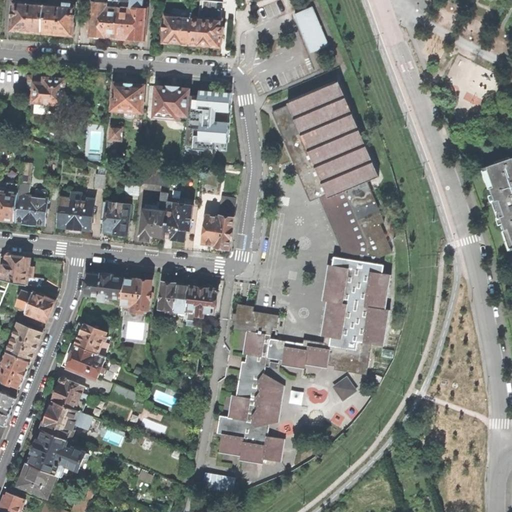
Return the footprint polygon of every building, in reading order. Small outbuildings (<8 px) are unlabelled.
[(27,31),(42,32),(45,4),(27,2),(27,0),(17,0),(17,2),(14,1),(13,9),(12,9),(12,16),(13,17),(12,22),(11,23),(11,27),(12,28),(12,30),(27,31)] [(103,37),(117,38),(120,0),(119,0),(107,0),(108,2),(93,1),(92,18),(88,18),(87,30),(91,31),(90,36),(103,37)] [(147,8),(140,7),(141,5),(144,5),(144,0),(119,0),(120,0),(117,38),(132,39),(145,40),(147,8)] [(74,27),(74,21),(75,21),(76,14),(75,13),(76,6),(45,4),(42,32),(59,33),(73,34),(73,33),(75,32),(75,28),(74,27)] [(310,52),(328,45),(313,6),(296,13),(310,52)] [(175,43),(189,44),(191,17),(191,13),(181,12),(181,17),(179,17),(179,16),(166,15),(165,22),(164,22),(163,30),(164,30),(163,42),(175,43)] [(207,45),(220,46),(220,43),(222,41),(222,38),(221,37),(221,34),(223,35),(224,26),(222,26),(222,19),(191,17),(189,44),(207,45)] [(64,104),(66,79),(52,78),(35,76),(33,101),(35,102),(35,104),(42,105),(43,102),(52,103),(51,107),(49,108),(52,110),(55,112),(58,112),(61,111),(64,109),(63,108),(63,104),(64,104)] [(240,460),(263,463),(264,459),(281,461),(285,439),(269,436),(271,423),(279,421),(285,385),(265,374),(267,358),(282,360),(282,365),(305,369),(306,364),(366,374),(371,343),(384,345),(390,309),(386,309),(391,274),(382,273),(383,264),(379,264),(380,257),(392,252),(380,224),(384,222),(367,181),(378,177),(337,79),(288,100),(290,104),(272,111),(311,200),(320,196),(341,248),(340,257),(334,257),(332,265),(328,265),(322,300),(326,301),(321,335),(326,336),(325,343),(303,339),(302,343),(270,338),(272,326),(277,327),(278,315),(262,312),(253,311),(254,306),(238,303),(234,328),(247,330),(243,353),(247,353),(244,369),(241,369),(239,376),(236,395),(233,394),(229,416),(220,415),(217,433),(222,434),(220,452),(241,456),(240,460)] [(137,84),(115,83),(110,139),(121,140),(122,127),(117,127),(117,119),(118,119),(119,112),(125,113),(125,115),(127,117),(130,118),(132,118),(136,116),(136,111),(143,112),(145,85),(137,84)] [(176,120),(187,121),(190,89),(172,87),(156,86),(154,116),(176,117),(176,120)] [(216,90),(199,89),(198,98),(192,98),(191,109),(201,109),(200,119),(198,119),(197,134),(193,133),(192,150),(205,151),(206,148),(226,149),(227,143),(229,143),(233,91),(216,90)] [(497,163),(488,166),(495,186),(491,187),(493,193),(495,200),(493,201),(494,202),(499,217),(501,217),(503,223),(505,230),(509,228),(511,235),(511,157),(511,158),(510,155),(497,160),(497,163)] [(47,173),(56,174),(57,161),(48,160),(47,173)] [(31,164),(22,163),(20,183),(28,184),(31,164)] [(225,171),(240,174),(241,166),(226,163),(225,171)] [(490,188),(491,187),(495,186),(488,166),(483,168),(485,172),(485,174),(486,178),(487,181),(489,183),(490,188)] [(141,182),(169,186),(171,171),(142,167),(141,182)] [(95,186),(105,187),(106,175),(97,174),(95,186)] [(139,195),(141,182),(128,177),(126,193),(139,195)] [(0,218),(3,219),(15,220),(18,196),(19,185),(8,183),(6,191),(0,189),(0,218)] [(154,235),(164,236),(167,206),(169,193),(162,192),(160,206),(146,204),(146,208),(144,208),(141,235),(142,235),(142,239),(146,239),(150,240),(151,236),(154,236),(154,235)] [(95,199),(88,198),(87,201),(81,200),(81,194),(73,193),(72,199),(62,199),(59,225),(69,227),(69,232),(75,233),(80,233),(81,228),(91,229),(95,199)] [(226,248),(229,248),(237,197),(222,195),(219,216),(221,216),(221,217),(208,216),(203,242),(216,244),(216,246),(219,247),(219,249),(222,250),(226,250),(226,248)] [(34,197),(28,196),(28,197),(18,196),(15,220),(24,221),(25,222),(30,223),(36,223),(45,224),(48,199),(34,198),(34,197)] [(127,234),(131,205),(103,202),(101,220),(106,220),(105,231),(110,231),(115,232),(115,233),(117,233),(118,234),(119,236),(122,236),(125,235),(125,234),(127,234)] [(187,229),(190,230),(193,205),(175,202),(174,207),(167,206),(164,236),(172,237),(172,239),(178,240),(185,241),(187,229)] [(34,287),(43,290),(44,278),(33,277),(34,267),(29,266),(30,257),(18,256),(8,254),(6,264),(3,264),(1,279),(27,285),(34,287)] [(101,275),(88,274),(86,293),(99,295),(99,299),(106,300),(107,296),(123,297),(125,278),(113,277),(113,274),(107,273),(102,272),(101,275)] [(139,280),(125,278),(123,297),(122,303),(133,305),(132,310),(144,312),(145,308),(149,308),(152,280),(143,279),(139,279),(139,280)] [(188,309),(189,285),(176,284),(176,283),(172,282),(163,281),(160,307),(165,308),(164,312),(175,313),(176,309),(188,310),(188,309)] [(198,286),(189,285),(188,309),(198,310),(198,315),(205,316),(205,311),(216,312),(218,289),(208,288),(208,287),(203,287),(198,286)] [(0,309),(2,310),(9,291),(0,287),(0,309)] [(27,321),(42,327),(45,320),(47,321),(49,316),(56,301),(33,291),(32,294),(25,291),(23,292),(18,303),(20,306),(26,308),(25,312),(29,314),(27,321)] [(197,326),(198,315),(198,310),(188,309),(188,310),(187,325),(197,326)] [(105,335),(107,332),(85,323),(84,324),(79,322),(76,329),(81,331),(79,336),(76,344),(98,353),(104,340),(107,341),(108,336),(105,335)] [(19,323),(8,351),(31,360),(37,347),(43,332),(19,323)] [(107,357),(98,353),(76,344),(71,342),(66,355),(62,365),(97,379),(107,357)] [(6,350),(0,366),(0,379),(4,381),(4,382),(11,385),(12,385),(20,388),(25,376),(31,360),(8,351),(6,350)] [(134,368),(148,373),(152,363),(138,358),(134,368)] [(177,374),(169,373),(167,386),(175,389),(177,374)] [(335,385),(346,400),(360,390),(349,375),(335,385)] [(83,392),(85,386),(67,379),(66,378),(63,377),(61,378),(61,380),(61,381),(58,388),(53,400),(81,411),(84,402),(84,401),(86,394),(83,392)] [(140,392),(116,384),(110,398),(134,407),(140,392)] [(202,386),(193,385),(191,396),(200,397),(202,386)] [(175,407),(178,398),(158,390),(154,399),(175,407)] [(0,423),(5,425),(11,411),(16,398),(8,395),(8,394),(0,391),(0,423)] [(82,411),(81,411),(53,400),(47,414),(42,428),(45,429),(68,438),(77,442),(81,432),(73,428),(76,420),(78,421),(82,411)] [(66,445),(68,438),(45,429),(40,440),(38,439),(35,445),(28,462),(58,474),(63,476),(67,464),(79,469),(86,451),(75,447),(74,449),(66,445)] [(49,496),(58,474),(28,462),(24,473),(19,485),(49,496)] [(204,488),(234,493),(236,477),(206,472),(204,488)] [(87,511),(96,490),(83,484),(71,511),(87,511)] [(0,511),(20,511),(25,499),(6,491),(1,503),(0,505),(0,511)] [(71,511),(45,501),(40,511),(71,511)]
